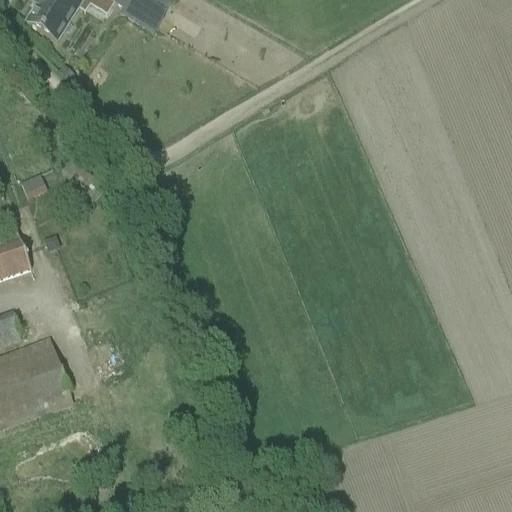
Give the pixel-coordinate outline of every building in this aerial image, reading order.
[(56,47),(85,1),(82,0),(36,0),(31,9),(36,12),(26,28),(56,47)] [(168,0),(101,0),(155,33),(174,3),(168,0)] [(27,204),(45,196),(39,182),(21,190),(27,204)] [(0,284),(29,274),(12,229),(0,233),(0,284)] [(12,320),(0,324),(0,351),(21,344),(12,320)] [(50,345),(0,362),(0,433),(73,408),(50,345)]
